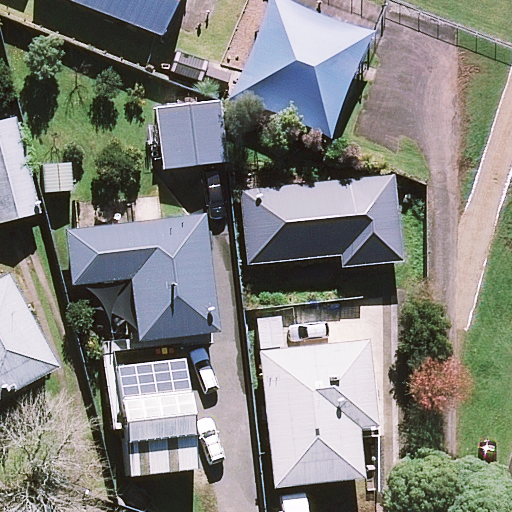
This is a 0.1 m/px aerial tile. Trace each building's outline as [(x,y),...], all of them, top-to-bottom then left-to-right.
[(367,44),(274,8),(236,104),(329,140),(367,44)] [(227,170),(223,110),(160,114),(164,175),(227,170)] [(0,229),(40,220),(16,122),(0,125),(0,229)] [(72,167),(43,166),(40,201),(70,203),(72,167)] [(403,269),(395,184),(242,198),(249,271),(342,262),(343,274),(403,269)] [(219,341),(206,224),(70,239),(76,291),(134,284),(141,349),(219,341)] [(0,286),(0,406),(59,376),(10,282),(0,286)] [(379,434),(369,347),(262,359),(276,495),(365,485),(359,436),(379,434)] [(189,366),(113,372),(118,435),(125,435),(129,483),(198,477),(189,366)]
